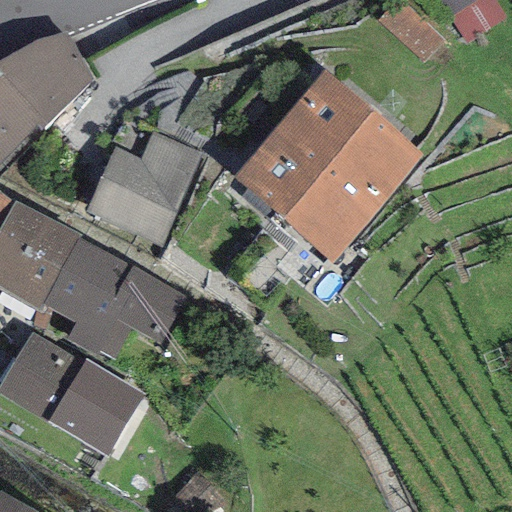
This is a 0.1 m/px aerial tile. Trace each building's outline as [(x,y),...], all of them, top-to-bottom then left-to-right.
[(397,0),(396,0),(377,21),(422,63),(442,41),(397,0)] [(493,0),(435,0),(467,44),(505,19),(493,0)] [(36,39),(0,60),(0,164),(40,126),(44,130),(93,80),(66,32),(36,39)] [(423,155),(323,71),(232,178),(332,262),(423,155)] [(204,156),(152,133),(139,160),(114,149),(85,214),(162,249),(204,156)] [(0,226),(14,202),(0,193),(0,226)] [(80,236),(14,202),(0,226),(0,288),(39,313),(43,306),(79,239),(80,236)] [(184,297),(79,239),(43,306),(74,324),(64,341),(99,361),(103,354),(113,361),(128,327),(160,345),(184,297)] [(82,364),(31,334),(0,385),(0,394),(48,423),(82,364)] [(86,358),(82,364),(48,423),(106,459),(144,396),(86,358)] [(29,511),(0,492),(0,491),(0,511),(29,511)]
